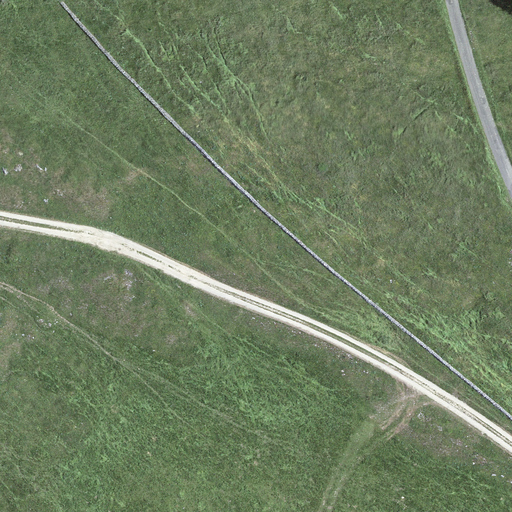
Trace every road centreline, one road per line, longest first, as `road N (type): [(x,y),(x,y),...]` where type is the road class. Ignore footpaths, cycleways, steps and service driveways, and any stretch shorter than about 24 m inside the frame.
road 1 (track): [(511,445),(312,323),(111,240),(0,215)]
road 2 (track): [(451,0),(511,180)]
